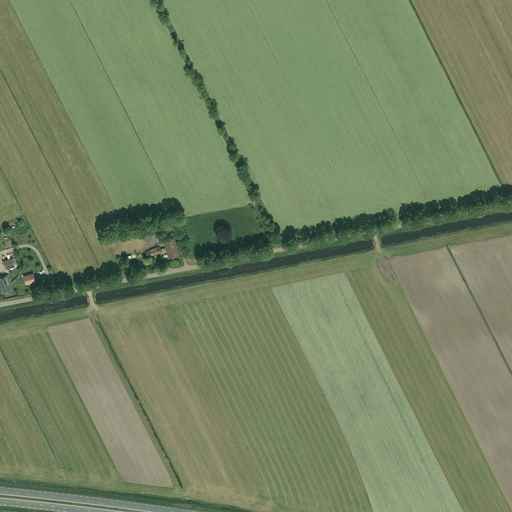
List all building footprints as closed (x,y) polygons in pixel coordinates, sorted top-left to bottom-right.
[(163,241),(169,259),(179,256),(174,238),(163,241)] [(147,257),(162,253),(160,247),(145,251),(147,257)] [(15,265),(13,258),(3,261),(6,268),(15,265)] [(35,280),(33,273),(24,276),(26,283),(35,280)] [(12,291),(9,280),(7,275),(0,276),(0,284),(3,294),(12,291)]
